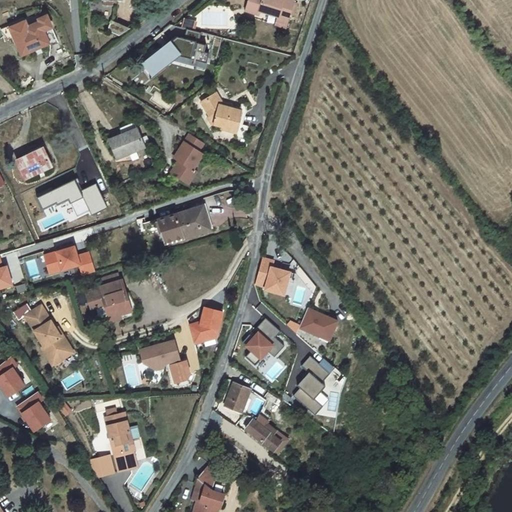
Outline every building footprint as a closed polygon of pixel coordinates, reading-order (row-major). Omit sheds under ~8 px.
[(259,11),(278,17),(279,14),(289,17),(290,13),(293,3),(294,0),(248,0),(245,10),(258,14),(259,11)] [(27,31),(14,36),(22,54),(49,43),(51,45),(59,41),(47,15),(39,18),(40,21),(34,23),(25,27),(27,31)] [(198,21),(186,18),(184,26),(196,29),(198,21)] [(287,23),(277,20),(275,26),(285,29),(287,23)] [(111,22),(108,30),(120,36),(129,30),(111,22)] [(158,73),(177,59),(174,57),(177,54),(208,62),(210,52),(206,51),(207,44),(200,42),(203,32),(188,28),(186,38),(178,36),(154,55),(154,54),(144,62),(148,67),(151,65),(158,73)] [(230,108),(231,105),(222,102),(216,93),(213,94),(220,105),(230,108)] [(210,116),(216,118),(215,123),(224,126),(223,128),(237,131),(235,135),(245,138),(248,126),(239,123),(239,120),(238,119),(241,110),(230,108),(220,105),(213,94),(201,102),(210,116)] [(109,139),(117,158),(130,153),(133,160),(139,157),(136,150),(145,147),(137,128),(109,139)] [(193,169),(203,154),(198,150),(203,142),(190,133),(189,133),(174,157),(178,160),(171,172),(188,183),(196,171),(193,169)] [(17,160),(25,178),(52,165),(43,147),(17,160)] [(161,219),(168,242),(208,229),(202,209),(190,213),(189,210),(161,219)] [(80,266),(83,276),(96,273),(90,254),(78,257),(75,245),(61,249),(62,252),(45,257),(50,274),(80,266)] [(273,257),(262,255),(260,265),(255,283),(265,286),(265,288),(284,293),(288,277),(290,268),(271,263),(273,257)] [(0,260),(0,287),(12,284),(8,271),(4,272),(2,267),(0,260)] [(296,269),(290,268),(288,277),(294,279),(296,269)] [(119,281),(117,274),(98,280),(100,286),(100,287),(97,288),(87,292),(92,307),(95,306),(106,303),(109,315),(119,313),(120,318),(133,314),(136,308),(132,292),(126,294),(122,281),(119,281)] [(109,315),(106,303),(95,306),(100,322),(110,319),(109,315)] [(42,306),(25,316),(45,347),(49,345),(59,361),(74,352),(63,336),(61,337),(56,329),(42,306)] [(217,344),(225,311),(204,306),(200,324),(194,322),(190,337),(217,344)] [(308,307),(300,325),(300,327),(330,340),(338,320),(308,307)] [(119,313),(109,315),(110,319),(111,321),(120,318),(119,313)] [(281,331),(266,318),(255,330),(258,332),(253,337),(250,334),(242,342),(251,350),(246,357),(255,365),(268,351),(274,357),(285,346),(275,337),(281,331)] [(291,321),(287,325),(297,334),(300,325),(291,321)] [(157,345),(142,350),(146,362),(159,369),(161,365),(165,364),(182,359),(176,340),(161,344),(161,346),(158,347),(157,345)] [(45,347),(43,349),(53,365),(59,361),(49,345),(45,347)] [(11,355),(0,364),(0,382),(9,396),(25,384),(14,367),(18,364),(11,355)] [(329,372),(309,355),(300,364),(307,371),(296,384),(299,386),(291,394),(313,414),(321,405),(313,397),(324,385),(320,381),(329,372)] [(247,398),(250,389),(234,383),(225,405),(239,410),(244,397),(247,398)] [(38,391),(18,405),(35,430),(51,419),(39,402),(44,399),(38,391)] [(105,417),(117,465),(136,461),(130,440),(128,430),(129,430),(129,429),(124,412),(105,417)] [(264,427),(253,419),(246,429),(274,450),(281,440),(273,434),(277,430),(267,423),(264,427)] [(218,511),(220,507),(224,494),(212,490),(218,471),(210,463),(204,470),(197,478),(199,479),(205,484),(201,501),(197,500),(193,511),(218,511)] [(199,479),(193,498),(197,500),(201,501),(205,484),(199,479)]
